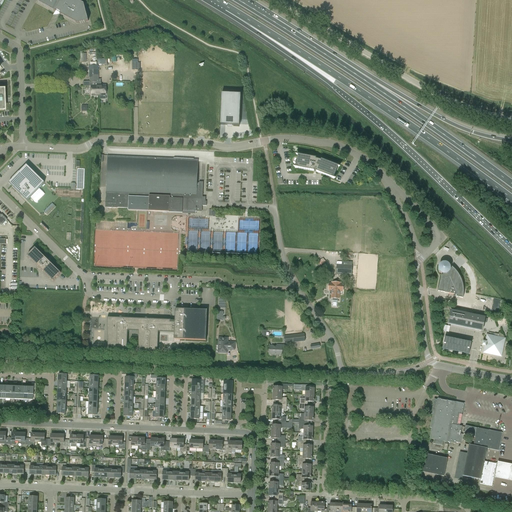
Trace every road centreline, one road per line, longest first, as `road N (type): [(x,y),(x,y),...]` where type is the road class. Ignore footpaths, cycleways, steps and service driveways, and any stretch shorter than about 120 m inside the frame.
road 1 (unclassified): [(396,190),(364,157),(298,138),(229,147),(99,138),(77,148),(22,145)]
road 2 (motorway): [(227,6),(376,121),(511,249)]
road 3 (motorway): [(227,6),(511,199)]
road 4 (unclassified): [(511,121),(438,95),(278,0)]
road 5 (unclassified): [(342,374),(331,338),(289,274),(273,203)]
road 6 (residential): [(404,498),(323,487),(327,388)]
road 7 (motorway): [(511,184),(364,80)]
road 8 (motorway): [(511,141),(451,124),(364,80)]
road 9 (motorway): [(364,80),(238,0)]
road 10 (unclassified): [(214,369),(342,374)]
